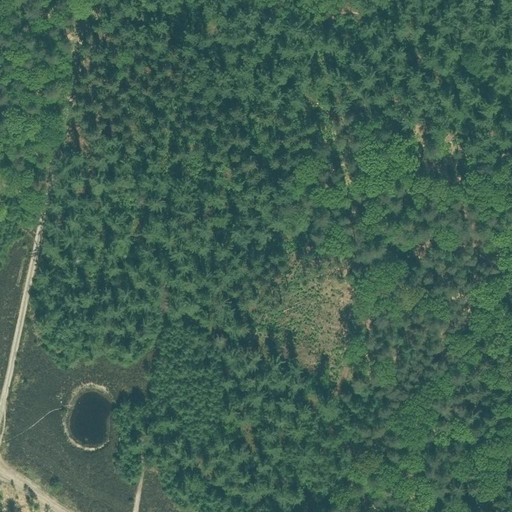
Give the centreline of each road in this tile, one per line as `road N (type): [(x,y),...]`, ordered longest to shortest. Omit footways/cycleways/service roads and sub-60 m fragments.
road 1 (track): [(0,427),(43,198)]
road 2 (track): [(43,198),(80,0)]
